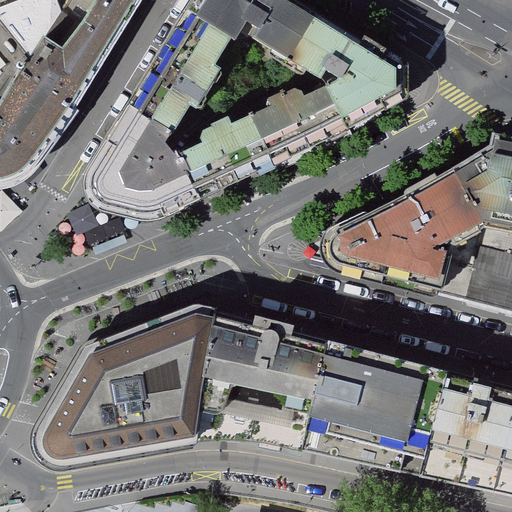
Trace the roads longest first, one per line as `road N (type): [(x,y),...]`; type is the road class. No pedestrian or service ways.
road 1 (residential): [(476,511),(249,462),(181,463),(43,486),(0,461)]
road 2 (residential): [(235,225),(257,271),(295,293),(511,348)]
road 3 (residential): [(173,0),(38,217),(0,263)]
road 4 (tertiary): [(511,97),(400,158),(235,225)]
road 5 (tertiary): [(4,311),(235,225)]
road 6 (secondary): [(399,0),(511,68)]
